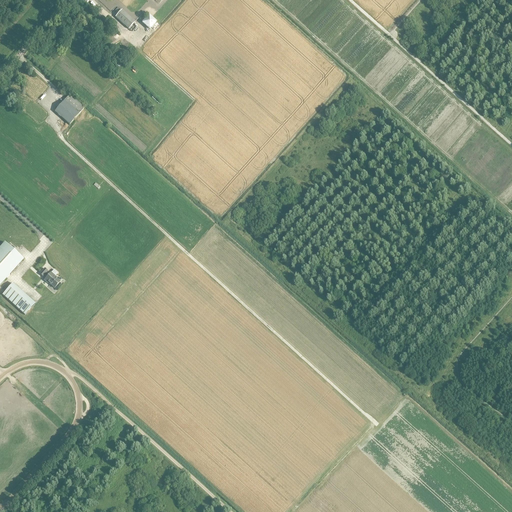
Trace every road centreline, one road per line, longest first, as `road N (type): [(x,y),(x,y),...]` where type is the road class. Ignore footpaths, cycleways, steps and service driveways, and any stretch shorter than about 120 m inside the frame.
road 1 (track): [(45,105),(65,142),(377,424)]
road 2 (track): [(230,511),(0,307)]
road 3 (track): [(389,35),(511,145)]
